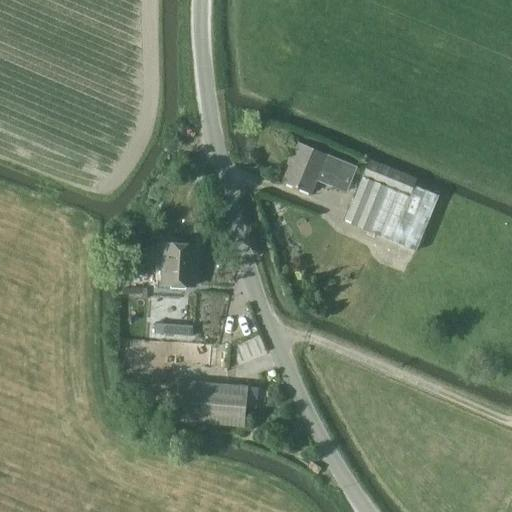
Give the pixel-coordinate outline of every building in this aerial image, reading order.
[(358,167),(342,160),(296,139),(285,164),(290,166),(283,182),(312,195),(317,182),(330,187),(331,185),(347,192),(358,167)] [(414,185),(416,180),(369,161),(362,179),(409,198),(414,185)] [(439,195),(414,185),(409,198),(362,179),(344,221),(416,251),(439,195)] [(165,244),(163,261),(162,284),(195,286),(197,246),(165,244)] [(181,328),(180,339),(191,340),(192,329),(181,328)] [(176,420),(184,421),(244,427),(248,387),(180,381),(176,420)]
